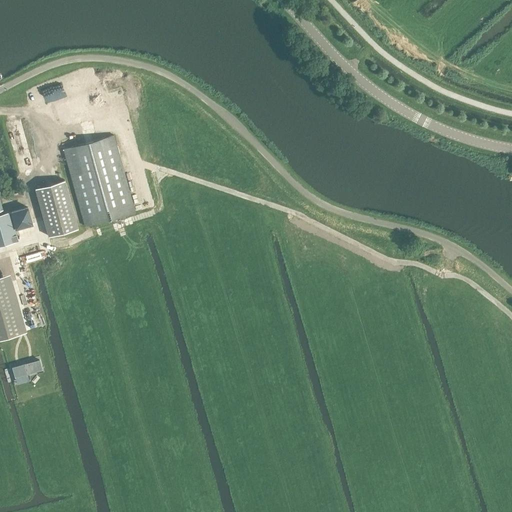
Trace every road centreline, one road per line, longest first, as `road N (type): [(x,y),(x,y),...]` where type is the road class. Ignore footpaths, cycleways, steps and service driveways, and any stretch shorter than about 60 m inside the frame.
road 1 (unclassified): [(511,290),(448,244),(315,199),(226,115),(152,68),(84,58),(0,89)]
road 2 (track): [(444,275),(395,262),(299,214),(161,172),(150,212),(68,243),(33,237),(0,252)]
road 3 (tertiary): [(511,150),(404,110),(280,0)]
road 4 (track): [(45,241),(29,187),(47,156),(23,112)]
